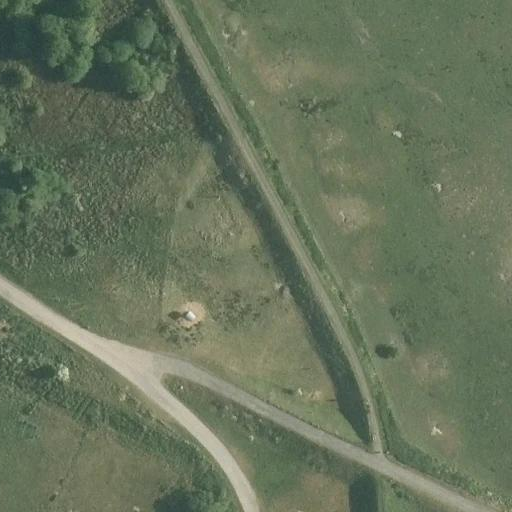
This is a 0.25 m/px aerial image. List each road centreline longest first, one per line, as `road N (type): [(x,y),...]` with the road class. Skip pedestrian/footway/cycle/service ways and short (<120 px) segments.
road 1 (track): [(124,370),(171,372),(376,470)]
road 2 (track): [(124,370),(211,439),(253,511)]
road 3 (track): [(0,280),(124,370)]
